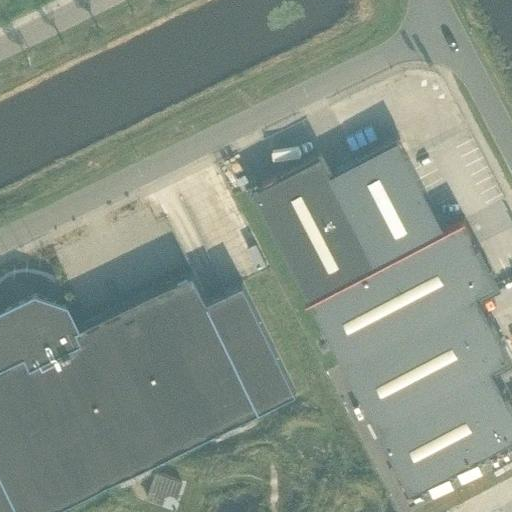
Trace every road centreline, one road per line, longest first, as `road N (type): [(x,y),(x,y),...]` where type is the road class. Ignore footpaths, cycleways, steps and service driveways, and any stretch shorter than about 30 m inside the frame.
road 1 (unclassified): [(0,238),(444,20)]
road 2 (unclassified): [(511,153),(444,20)]
